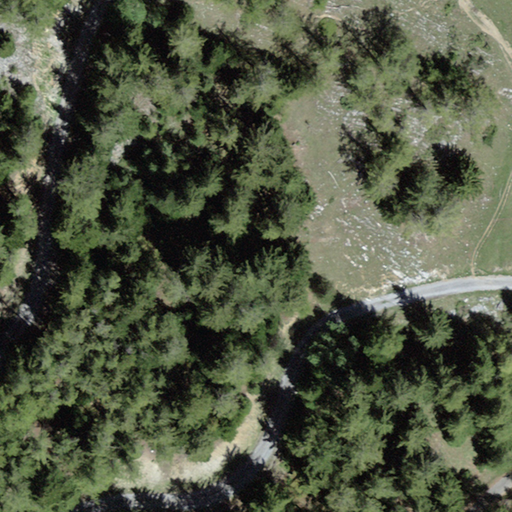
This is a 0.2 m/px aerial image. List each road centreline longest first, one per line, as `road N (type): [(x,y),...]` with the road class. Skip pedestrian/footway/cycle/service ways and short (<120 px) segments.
road 1 (track): [(511,297),(428,290),(316,326),(249,475),(198,506),(122,501),(94,511)]
road 2 (track): [(0,344),(100,0)]
